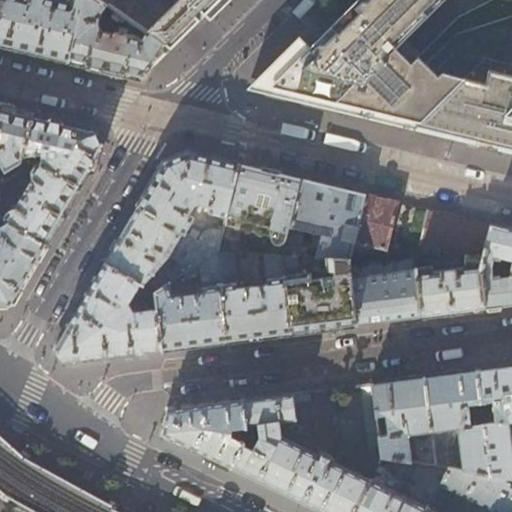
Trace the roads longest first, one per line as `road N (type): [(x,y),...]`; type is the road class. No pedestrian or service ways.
road 1 (residential): [(511,332),(133,382),(78,433)]
road 2 (residential): [(157,116),(511,200)]
road 3 (residential): [(0,380),(157,116)]
road 4 (secondary): [(234,511),(78,433)]
road 5 (residential): [(157,116),(276,0)]
road 6 (residential): [(0,76),(157,116)]
